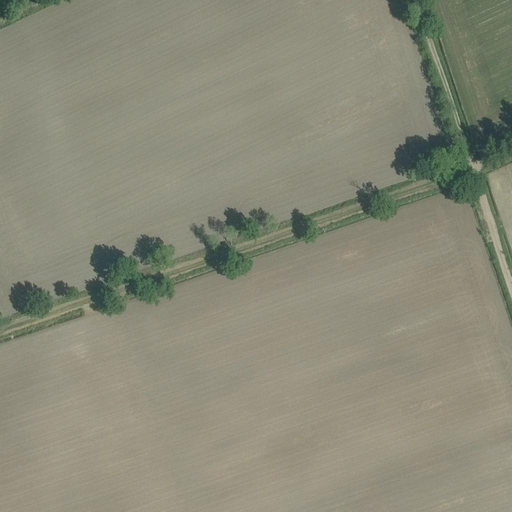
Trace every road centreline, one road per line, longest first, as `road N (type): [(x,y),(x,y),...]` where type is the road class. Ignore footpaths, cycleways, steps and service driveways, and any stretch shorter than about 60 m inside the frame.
road 1 (track): [(473,166),(416,0)]
road 2 (track): [(511,291),(473,166)]
